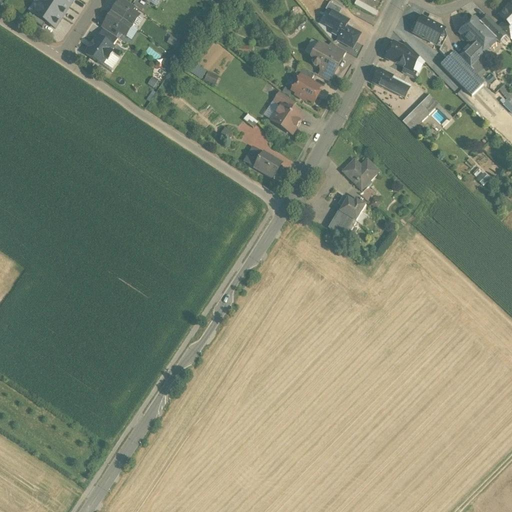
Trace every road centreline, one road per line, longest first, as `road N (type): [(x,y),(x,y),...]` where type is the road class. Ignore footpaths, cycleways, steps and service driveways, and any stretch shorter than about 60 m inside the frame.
road 1 (tertiary): [(85,511),(285,210)]
road 2 (residential): [(285,210),(59,64)]
road 3 (tertiary): [(285,210),(395,0)]
